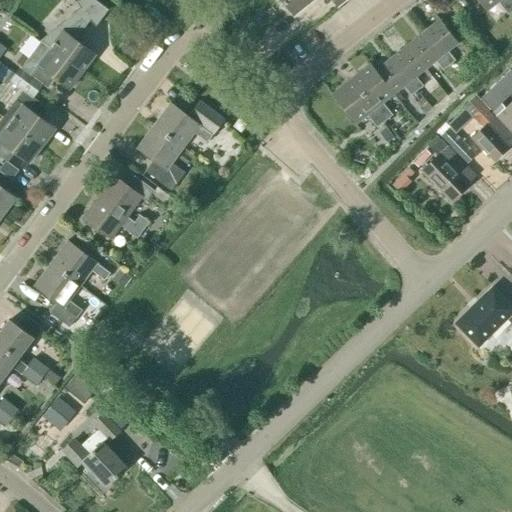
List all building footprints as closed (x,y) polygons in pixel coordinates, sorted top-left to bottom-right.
[(280,0),(293,16),(313,0),(280,0)] [(508,14),(511,10),(511,5),(507,0),(476,0),(486,11),(498,2),(508,14)] [(50,49),(82,73),(95,55),(75,41),(83,31),(63,17),(51,34),(58,39),(50,49)] [(424,34),(449,65),(455,60),(447,51),(457,43),(440,21),(424,34)] [(443,70),(449,65),(424,34),(408,46),(426,68),(435,61),(443,70)] [(82,73),(50,49),(41,42),(15,75),(37,92),(50,76),(69,90),(82,73)] [(123,45),(118,53),(128,61),(134,53),(123,45)] [(414,77),(426,68),(408,46),(392,59),(416,91),(422,86),(414,77)] [(0,64),(8,53),(0,47),(0,64)] [(411,95),(416,91),(392,59),(376,72),(371,65),(370,66),(392,94),(403,86),(411,95)] [(382,103),(392,94),(370,66),(351,80),(384,122),(392,116),(382,103)] [(492,112),(511,92),(511,72),(510,71),(481,100),(492,112)] [(33,98),(37,92),(15,75),(10,82),(23,92),(11,108),(2,118),(41,147),(54,129),(35,115),(42,105),(33,98)] [(377,128),(384,122),(351,80),(332,96),(355,124),(367,115),(377,128)] [(493,162),(508,147),(511,142),(511,136),(494,118),(496,116),(493,113),(481,100),(476,95),(462,107),(483,129),(472,139),(493,162)] [(153,126),(183,148),(194,133),(207,143),(225,120),(199,101),(187,117),(169,104),(153,126)] [(511,101),(504,108),(500,112),(497,109),(493,113),(496,116),(511,132),(511,101)] [(28,164),(41,147),(2,118),(0,121),(0,157),(2,159),(9,150),(28,164)] [(241,133),(247,125),(239,119),(233,127),(241,133)] [(172,163),(183,148),(153,126),(136,149),(153,161),(145,172),(171,192),(185,173),(172,163)] [(467,164),(476,156),(449,127),(441,136),(467,164)] [(386,128),(379,134),(387,144),(394,138),(386,128)] [(451,202),(469,185),(468,184),(476,177),(442,140),(431,150),(437,156),(421,172),(451,202)] [(5,162),(0,168),(0,173),(11,181),(18,171),(5,162)] [(408,168),(391,185),(396,190),(408,179),(413,174),(408,168)] [(153,191),(134,176),(126,186),(115,178),(84,220),(110,239),(119,226),(127,232),(136,239),(149,223),(139,216),(134,223),(126,217),(140,198),(145,202),(151,194),(164,203),(172,201),(173,200),(156,187),(153,191)] [(281,183),(191,289),(222,315),(312,209),(281,183)] [(0,220),(16,200),(0,187),(0,220)] [(195,205),(181,196),(180,197),(176,203),(180,205),(189,212),(195,205)] [(179,208),(172,216),(182,223),(189,213),(189,212),(180,205),(180,206),(179,208)] [(50,264),(79,286),(90,271),(104,281),(110,274),(67,242),(50,264)] [(68,301),(79,286),(50,264),(33,287),(57,304),(50,314),(69,328),(82,311),(68,301)] [(131,278),(119,269),(111,279),(123,288),(131,278)] [(477,348),(504,323),(507,319),(503,315),(511,307),(492,287),(454,324),(477,348)] [(0,332),(0,345),(18,358),(41,327),(25,315),(17,327),(8,321),(0,332)] [(18,359),(18,358),(0,345),(0,377),(3,380),(12,367),(37,385),(43,377),(28,366),(18,359)] [(28,366),(43,377),(48,369),(34,358),(28,366)] [(57,398),(41,416),(56,428),(72,410),(57,398)] [(18,410),(3,399),(0,402),(0,409),(10,417),(12,418),(18,410)] [(10,417),(0,409),(0,422),(6,426),(12,418),(10,417)] [(109,441),(119,431),(103,414),(93,424),(98,430),(80,447),(74,440),(62,451),(77,467),(83,461),(106,486),(125,468),(102,443),(106,439),(109,441)]
